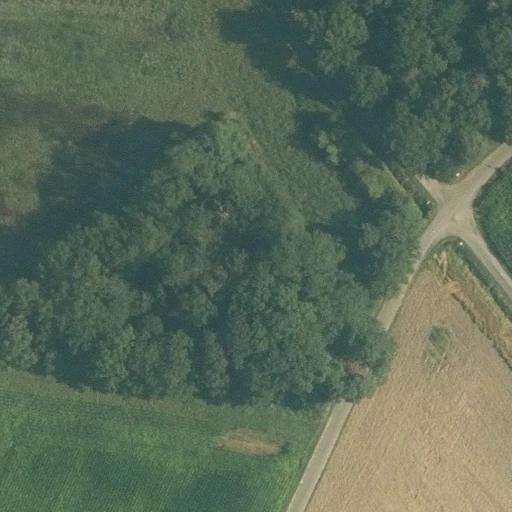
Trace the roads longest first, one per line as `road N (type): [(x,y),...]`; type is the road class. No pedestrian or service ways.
road 1 (unclassified): [(511,150),(450,211),(416,261),(297,511)]
road 2 (track): [(511,289),(289,0)]
